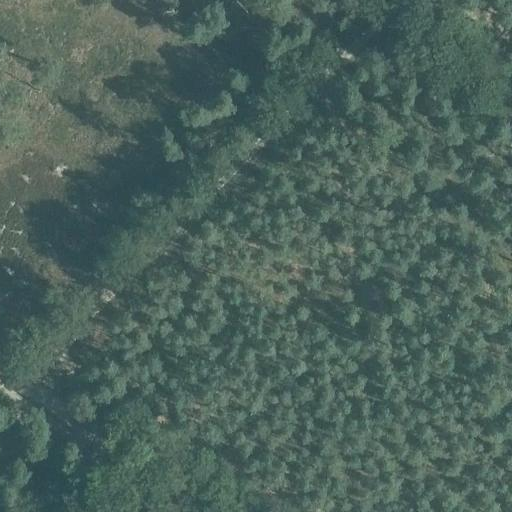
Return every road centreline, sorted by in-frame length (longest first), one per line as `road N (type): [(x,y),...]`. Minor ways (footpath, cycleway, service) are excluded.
road 1 (track): [(13,396),(399,0)]
road 2 (track): [(192,511),(0,369)]
